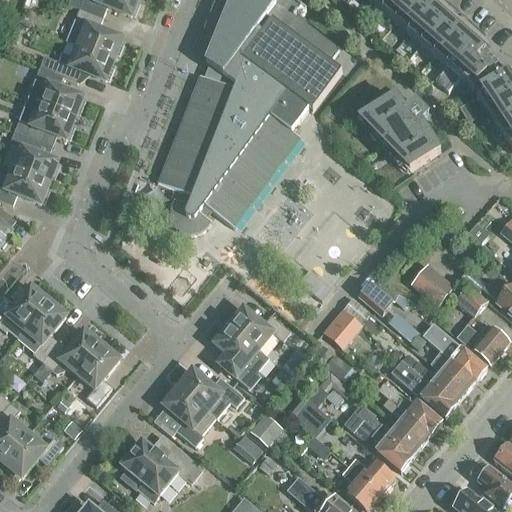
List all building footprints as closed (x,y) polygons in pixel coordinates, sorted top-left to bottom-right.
[(98,0),(96,5),(84,0),(70,0),(68,7),(79,12),(103,22),(107,11),(131,20),(131,19),(134,20),(140,6),(137,4),(138,0),(98,0)] [(289,0),(231,0),(205,66),(209,68),(204,81),(200,79),(158,188),(183,198),(180,205),(174,203),(172,211),(170,220),(173,230),(181,236),(190,239),(200,237),(208,231),(212,225),(207,222),(211,215),(233,232),(300,141),(292,135),(308,113),(311,116),(342,75),(330,66),(339,53),(294,19),(301,8),(289,0)] [(365,0),(446,71),(435,84),(448,95),(459,83),(474,95),(511,153),(511,77),(511,76),(506,80),(484,56),(488,52),(429,0),(365,0)] [(79,12),(74,24),(67,44),(79,49),(113,63),(116,58),(119,59),(125,45),(121,43),(122,42),(98,33),(103,22),(79,12)] [(33,19),(22,15),(19,24),(30,28),(33,19)] [(45,59),(40,71),(54,76),(54,77),(63,81),(77,87),(82,75),(105,85),(105,83),(109,85),(114,70),(111,69),(113,63),(79,49),(71,69),(45,59)] [(47,88),(39,108),(74,122),(76,117),(80,118),(85,104),(82,102),(82,101),(59,92),(63,81),(54,77),(54,76),(40,71),(35,83),(47,88)] [(409,175),(441,154),(422,126),(427,121),(412,106),(405,113),(396,99),(365,120),(385,150),(391,146),(409,175)] [(14,135),(38,145),(42,134),(66,143),(66,142),(70,144),(75,129),(72,128),(74,122),(39,108),(27,103),(14,135)] [(38,145),(14,135),(10,147),(22,152),(14,172),(49,187),(51,181),(54,182),(60,168),(57,167),(57,166),(34,156),(38,145)] [(49,187),(14,172),(6,192),(0,189),(0,205),(13,210),(17,199),(40,208),(41,207),(44,208),(50,194),(47,192),(49,187)] [(511,225),(502,237),(511,246),(511,225)] [(0,249),(2,251),(12,239),(10,237),(10,236),(0,227),(0,249)] [(468,272),(461,281),(479,296),(486,288),(468,272)] [(408,294),(427,309),(436,316),(453,295),(425,273),(408,294)] [(309,295),(321,305),(331,292),(319,282),(309,274),(299,286),(309,295)] [(395,305),(398,298),(379,286),(377,286),(370,285),(358,301),(382,322),(394,308),(395,305)] [(511,290),(506,297),(491,285),(483,294),(498,307),(498,308),(511,319),(511,290)] [(0,329),(8,321),(24,334),(48,305),(44,302),(46,299),(34,289),(32,292),(31,291),(15,310),(5,303),(0,309),(0,329)] [(456,306),(475,321),(487,306),(469,290),(456,306)] [(398,298),(395,305),(403,312),(409,304),(398,298)] [(352,303),(343,314),(353,322),(359,328),(368,317),(352,303)] [(42,367),(59,347),(50,339),(66,320),(65,319),(67,316),(55,306),(53,309),(48,305),(24,334),(17,343),(33,357),(32,358),(42,367)] [(233,326),(229,330),(258,354),(272,338),(282,346),(290,336),(271,320),(263,329),(244,313),(243,314),(240,311),(230,323),(233,326)] [(343,314),(323,338),(343,354),(352,343),(348,339),(342,334),(353,322),(343,314)] [(462,352),(440,334),(434,329),(423,341),(441,356),(464,375),(477,386),(487,374),(462,352)] [(491,369),(509,346),(503,341),(488,329),(479,338),(467,329),(457,342),(491,369)] [(258,354),(229,330),(225,335),(222,333),(212,345),(215,347),(214,348),(234,364),(226,373),(246,390),(255,379),(244,371),(258,354)] [(59,347),(42,367),(53,375),(61,365),(78,378),(102,350),(97,346),(99,343),(87,333),(85,336),(84,335),(68,354),(59,347)] [(411,346),(410,347),(418,354),(426,345),(422,342),(418,338),(411,346)] [(118,363),(120,361),(108,351),(106,353),(102,350),(78,378),(94,392),(86,402),(96,411),(112,391),(103,384),(119,364),(118,363)] [(322,370),(332,359),(323,351),(313,362),(322,370)] [(298,353),(289,363),(299,372),(308,362),(298,353)] [(396,353),(392,357),(399,362),(402,358),(396,353)] [(474,389),(477,386),(464,375),(441,356),(431,369),(440,377),(466,399),(473,389),(474,389)] [(334,358),(325,370),(341,383),(351,371),(334,358)] [(4,359),(0,364),(8,371),(12,366),(4,359)] [(456,410),(466,399),(440,377),(435,383),(427,375),(408,359),(403,365),(443,399),(456,410)] [(453,413),(456,410),(443,399),(403,365),(397,372),(416,388),(417,388),(425,395),(420,401),(446,423),(454,414),(453,413)] [(217,424),(239,398),(220,381),(212,390),(193,374),(192,375),(189,373),(179,385),(182,387),(178,392),(207,416),(217,424)] [(358,399),(330,375),(318,390),(326,396),(330,391),(351,408),(358,399)] [(389,403),(432,440),(442,427),(417,406),(411,412),(403,405),(404,404),(384,387),(378,394),(389,403)] [(317,411),(328,398),(326,396),(318,390),(307,403),(317,411)] [(207,416),(178,392),(174,396),(171,394),(162,406),(164,408),(164,409),(165,411),(154,425),(172,439),(175,435),(195,451),(203,441),(193,432),(207,416)] [(0,418),(10,406),(0,397),(0,418)] [(70,408),(63,401),(57,409),(64,415),(70,408)] [(396,431),(421,452),(432,440),(389,403),(383,410),(401,425),(396,431)] [(293,422),(305,432),(319,414),(307,404),(293,422)] [(10,406),(0,418),(0,431),(3,433),(0,436),(0,463),(4,467),(28,438),(12,425),(20,415),(10,406)] [(421,452),(396,431),(393,435),(386,429),(385,430),(377,424),(363,412),(357,418),(377,435),(376,435),(411,464),(421,452)] [(267,449),(282,432),(264,417),(250,434),(267,449)] [(363,425),(354,417),(343,430),(353,438),(363,425)] [(75,444),(84,434),(72,424),(64,435),(75,444)] [(412,464),(411,464),(376,435),(372,441),(381,448),(376,455),(401,477),(412,464)] [(247,436),(236,450),(254,465),(265,451),(247,436)] [(47,470),(63,450),(53,442),(45,452),(28,438),(4,467),(9,471),(6,474),(18,484),(21,481),(22,482),(38,462),(47,470)] [(143,488),(138,494),(154,506),(178,476),(191,487),(203,473),(172,448),(171,449),(161,440),(151,452),(142,445),(136,452),(134,450),(122,463),(125,465),(122,470),(143,488)] [(331,457),(314,442),(307,451),(324,465),(331,457)] [(511,477),(511,451),(509,449),(496,465),(511,477)] [(258,470),(268,478),(277,467),(267,459),(258,470)] [(355,465),(349,472),(370,489),(382,500),(395,483),(372,464),(365,473),(355,465)] [(364,511),(371,511),(382,500),(370,489),(349,472),(342,480),(352,488),(345,496),(364,511)] [(511,487),(505,482),(504,482),(490,472),(479,486),(488,493),(483,499),(500,511),(502,511),(511,501),(511,502),(511,487)] [(307,511),(347,511),(336,502),(330,509),(299,482),(287,495),(307,511)] [(487,511),(468,495),(454,511),(487,511)] [(255,511),(244,503),(235,511),(255,511)]
